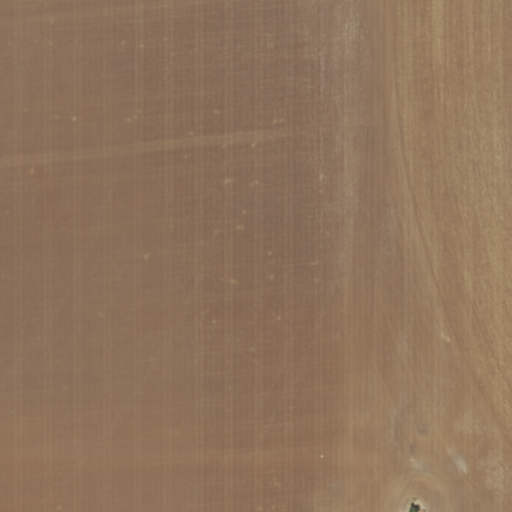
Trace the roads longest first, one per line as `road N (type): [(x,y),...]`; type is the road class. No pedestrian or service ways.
road 1 (residential): [(377,0),(421,222),(418,385),(395,460),(396,511)]
road 2 (residential): [(396,456),(0,462)]
